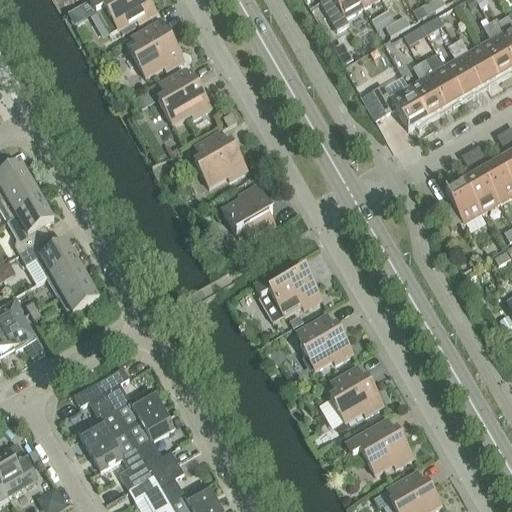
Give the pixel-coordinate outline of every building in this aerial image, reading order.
[(97,0),(90,4),(110,40),(137,24),(140,28),(157,18),(146,0),(97,0)] [(356,0),(330,0),(320,6),(337,34),(349,28),(346,22),(364,12),(356,0)] [(380,0),(356,0),(364,12),(381,1),(380,0)] [(439,0),(431,5),(436,14),(446,9),(440,0),(439,0)] [(473,0),(472,0),(466,4),(470,11),(478,7),(473,0)] [(483,0),(482,0),(477,4),(481,10),(488,6),(483,0)] [(436,14),(431,5),(413,16),(418,25),(436,14)] [(395,26),(401,35),(410,29),(405,20),(395,26)] [(497,23),(490,27),(511,64),(511,24),(510,21),(499,27),(497,23)] [(401,35),(395,26),(386,31),(391,40),(401,35)] [(428,26),(421,30),(427,40),(434,36),(428,26)] [(511,74),(511,64),(490,27),(484,31),(491,43),(480,50),(500,84),(510,78),(509,76),(511,74)] [(168,44),(158,28),(132,43),(138,53),(132,57),(146,82),(165,71),(167,75),(184,65),(171,42),(168,44)] [(413,35),(403,40),(409,50),(419,44),(413,35)] [(500,84),(480,50),(469,56),(461,44),(455,47),(481,92),(488,88),(489,90),(500,84)] [(481,92),(455,47),(448,51),(456,64),(444,70),(464,104),(475,98),(474,96),(481,92)] [(464,104),(444,70),(433,77),(426,64),(419,68),(445,113),(452,109),(453,111),(464,104)] [(359,65),(346,73),(355,88),(368,81),(359,65)] [(409,91),(429,125),(440,119),(439,117),(445,113),(419,68),(413,71),(420,84),(409,91)] [(195,91),(185,75),(159,90),(166,100),(159,104),(173,129),(192,119),(194,122),(211,112),(198,89),(195,91)] [(429,125),(409,91),(391,101),(384,88),(372,95),(386,119),(396,113),(408,134),(415,131),(419,134),(419,135),(429,125)] [(232,117),(224,122),(228,130),(237,125),(232,117)] [(231,154),(221,137),(195,152),(202,163),(195,167),(209,192),(228,181),(230,185),(247,175),(234,152),(231,154)] [(511,157),(499,165),(511,187),(511,157)] [(511,200),(511,187),(499,165),(481,175),(500,207),(511,200)] [(0,201),(2,204),(32,186),(21,167),(0,178),(0,201)] [(481,175),(464,185),(482,218),(500,207),(481,175)] [(464,185),(463,183),(450,186),(450,187),(451,187),(452,192),(445,196),(451,205),(439,211),(452,234),(463,227),(464,228),(482,218),(464,185)] [(32,186),(2,204),(12,223),(43,205),(32,186)] [(250,246),(276,232),(266,215),(270,213),(256,190),(239,200),(241,204),(222,215),(237,240),(244,236),(250,246)] [(43,205),(12,223),(7,226),(18,244),(16,249),(21,257),(50,241),(44,231),(54,225),(43,205)] [(21,257),(27,268),(36,263),(47,283),(77,265),(66,245),(56,251),(50,241),(21,257)] [(507,255),(494,262),(499,270),(511,262),(507,255)] [(77,265),(47,283),(58,301),(88,284),(77,265)] [(255,290),(261,301),(259,302),(273,327),(302,310),(305,314),(322,304),(309,281),(305,283),(296,266),(255,290)] [(88,284),(58,301),(69,321),(100,303),(88,284)] [(14,305),(0,313),(0,359),(13,352),(15,356),(37,344),(14,305)] [(30,317),(37,313),(33,306),(26,310),(30,317)] [(37,313),(30,317),(34,325),(42,320),(37,313)] [(511,326),(508,319),(499,324),(505,333),(511,329),(511,326)] [(300,320),(290,325),(294,332),(304,327),(300,320)] [(336,337),(333,331),(327,320),(297,338),(303,348),(300,350),(315,375),(333,364),(336,368),(353,358),(340,335),(336,337)] [(163,412),(151,392),(130,405),(120,388),(129,383),(123,372),(98,386),(126,434),(163,412)] [(367,389),(363,383),(357,373),(331,387),(337,398),(331,402),(345,427),(364,416),(366,420),(383,410),(370,387),(367,389)] [(77,435),(89,455),(126,434),(98,386),(74,400),(80,411),(89,406),(99,423),(77,435)] [(153,481),(178,467),(172,456),(163,461),(153,445),(175,433),(163,412),(126,434),(153,481)] [(397,441),(393,436),(387,425),(346,448),(353,460),(361,455),(375,479),(394,469),(396,472),(413,462),(400,439),(397,441)] [(129,495),(153,481),(126,434),(89,455),(101,475),(122,463),(131,479),(123,484),(129,495)] [(0,486),(8,500),(28,489),(38,483),(17,447),(7,453),(8,456),(0,461),(0,486)] [(37,471),(43,467),(35,454),(29,457),(37,471)] [(153,481),(171,511),(209,511),(218,507),(206,487),(185,500),(175,483),(184,478),(178,467),(153,481)] [(427,494),(423,488),(417,477),(387,494),(394,505),(391,507),(394,511),(439,511),(441,511),(430,492),(427,494)] [(171,511),(153,481),(129,495),(135,506),(144,501),(150,511),(171,511)] [(0,504),(8,500),(0,486),(0,504)] [(56,492),(37,502),(42,511),(62,511),(66,510),(56,492)]
